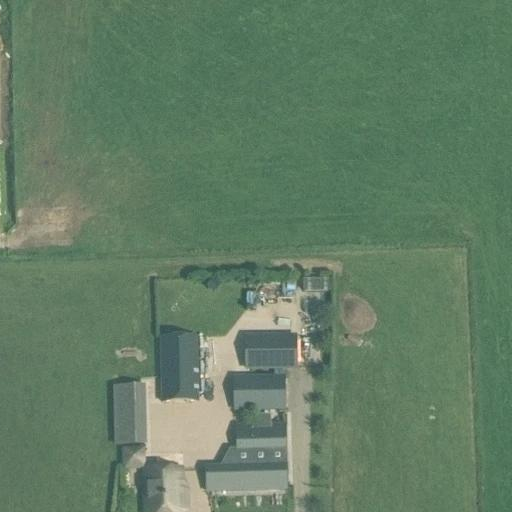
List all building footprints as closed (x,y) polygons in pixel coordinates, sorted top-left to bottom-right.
[(246,336),(245,371),(297,371),(298,336),(246,336)] [(195,338),(159,340),(161,404),(197,403),(195,338)] [(285,378),(234,378),(234,413),(286,412),(285,378)] [(143,389),(116,390),(117,448),(144,447),(143,389)] [(253,428),(236,428),(237,451),(285,450),(284,427),(271,428),(271,416),(252,416),(253,428)] [(142,452),(124,452),(124,470),(142,469),(142,452)] [(286,468),(204,470),(204,493),(287,491),(286,468)] [(181,472),(143,473),(144,511),(182,511),(187,510),(186,492),(181,491),(181,472)]
